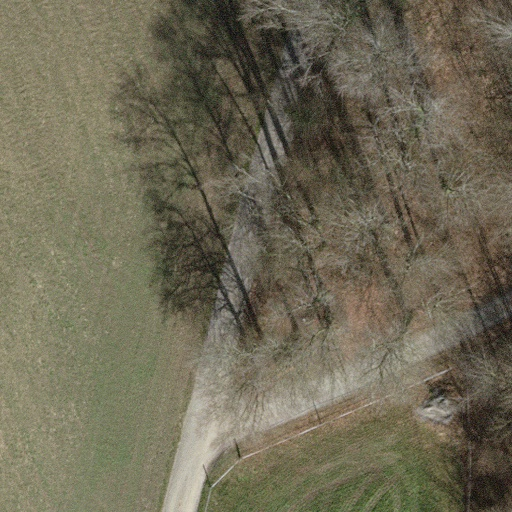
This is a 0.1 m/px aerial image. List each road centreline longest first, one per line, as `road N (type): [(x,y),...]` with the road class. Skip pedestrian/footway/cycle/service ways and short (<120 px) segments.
road 1 (track): [(313,0),(184,511)]
road 2 (track): [(200,444),(307,408),(511,294)]
